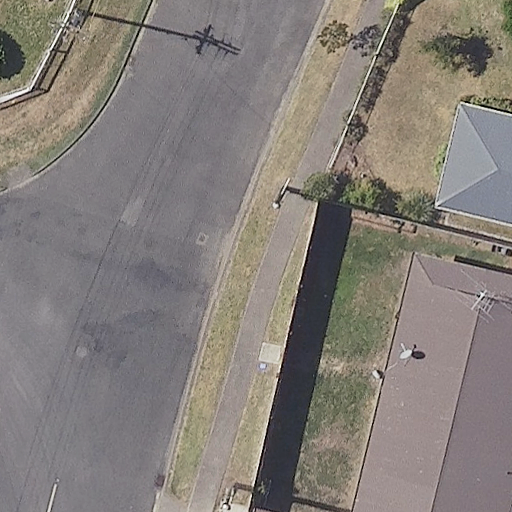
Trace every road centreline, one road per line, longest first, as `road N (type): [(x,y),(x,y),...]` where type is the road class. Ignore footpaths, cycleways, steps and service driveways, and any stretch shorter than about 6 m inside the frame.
road 1 (residential): [(237,0),(85,354)]
road 2 (residential): [(85,354),(46,511)]
